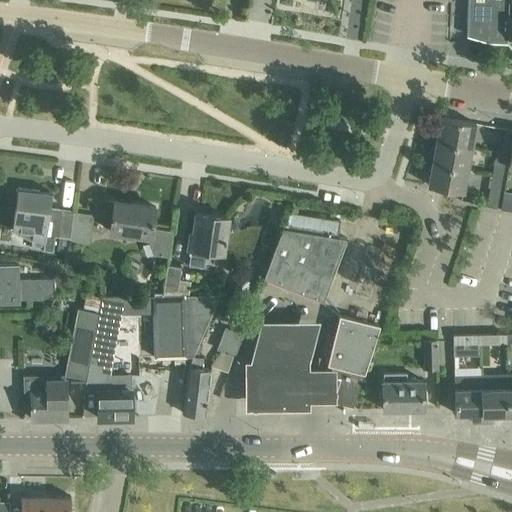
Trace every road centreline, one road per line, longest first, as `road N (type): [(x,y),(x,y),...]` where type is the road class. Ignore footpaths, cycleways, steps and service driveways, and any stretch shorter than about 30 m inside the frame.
road 1 (residential): [(411,79),(385,162),(368,179),(0,126)]
road 2 (residential): [(411,79),(0,12)]
road 3 (tertiary): [(119,446),(383,449),(511,476)]
